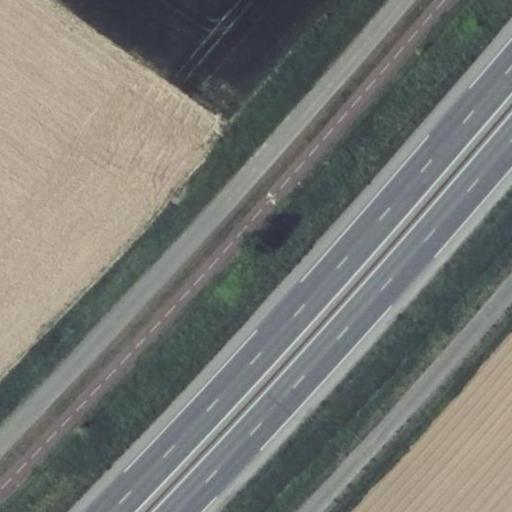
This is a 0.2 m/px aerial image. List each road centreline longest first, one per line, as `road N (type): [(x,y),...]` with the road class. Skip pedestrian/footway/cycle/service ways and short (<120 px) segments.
road 1 (trunk): [(511,69),(114,511)]
road 2 (trunk): [(179,511),(511,144)]
